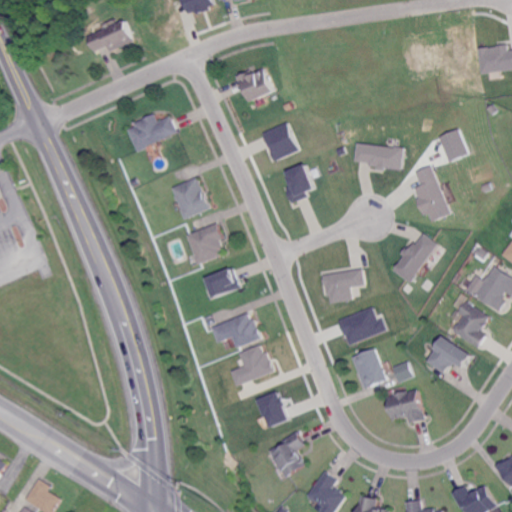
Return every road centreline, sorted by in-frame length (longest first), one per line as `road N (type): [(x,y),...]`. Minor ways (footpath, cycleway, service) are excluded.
road 1 (tertiary): [(0,39),(130,338),(151,419),(158,510)]
road 2 (residential): [(462,0),(242,31),(37,119)]
road 3 (residential): [(190,53),(329,400),(345,417)]
road 4 (residential): [(511,374),(475,431),(429,456),(384,452),(345,417)]
road 5 (residential): [(158,510),(0,410)]
road 6 (residential): [(383,211),(271,257)]
